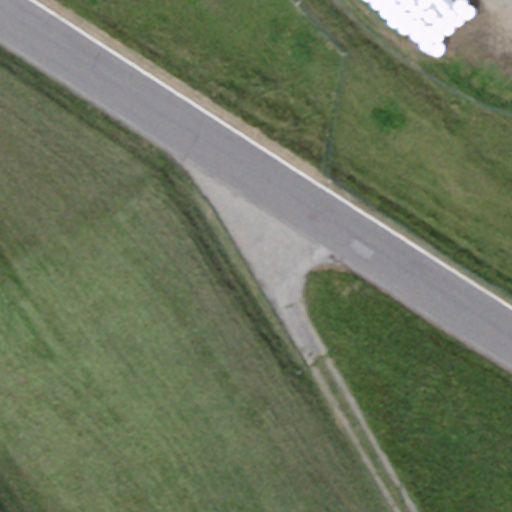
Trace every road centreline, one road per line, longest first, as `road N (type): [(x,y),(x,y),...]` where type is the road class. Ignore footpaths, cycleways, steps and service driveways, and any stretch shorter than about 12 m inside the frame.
road 1 (unclassified): [(511,337),(0,9)]
road 2 (track): [(213,146),(412,511)]
